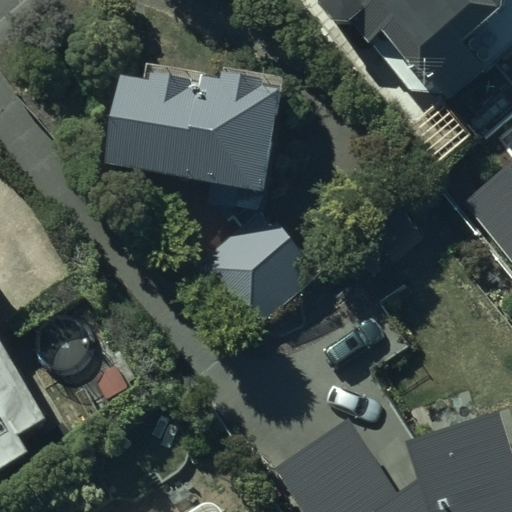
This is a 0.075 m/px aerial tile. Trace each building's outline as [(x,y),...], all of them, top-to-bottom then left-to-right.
[(511,0),(325,0),(323,16),(336,32),(357,33),(373,53),(376,52),(406,91),(407,92),(408,93),(408,94),(409,95),(410,96),(411,97),(412,97),(413,98),(414,99),(415,100),(416,100),(417,101),(418,102),(419,102),(421,103),(422,103),(423,103),(424,104),(425,104),(427,104),(428,105),(429,105),(430,105),(432,105),(433,105),(434,105),(435,105),(437,104),(438,104),(439,104),(440,104),(441,103),(443,103),(444,102),(445,102),(478,142),(511,114),(511,81),(496,63),(511,49),(511,0)] [(126,87),(109,174),(267,204),(286,105),(269,101),(270,94),(228,86),(227,90),(207,86),(206,92),(156,82),(154,92),(126,87)] [(511,174),(475,206),(511,252),(511,174)] [(262,214),(198,269),(255,337),(323,279),(279,228),(276,231),(262,214)] [(0,284),(0,483),(34,464),(24,446),(50,431),(0,343),(0,293),(4,289),(0,284)]
